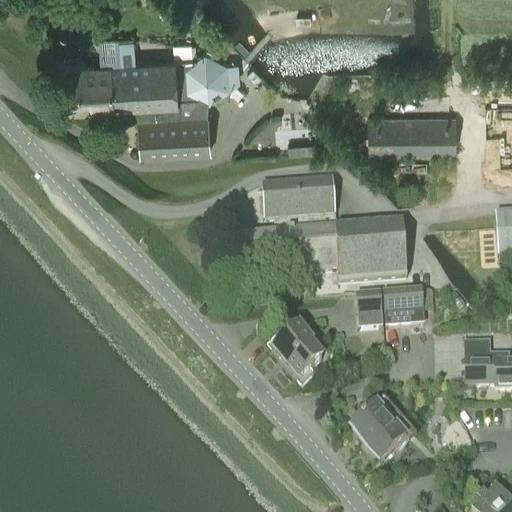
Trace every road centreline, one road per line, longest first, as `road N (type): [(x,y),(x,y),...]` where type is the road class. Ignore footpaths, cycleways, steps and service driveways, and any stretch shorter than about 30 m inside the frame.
road 1 (tertiary): [(363,511),(0,115)]
road 2 (track): [(446,29),(466,129),(470,211)]
